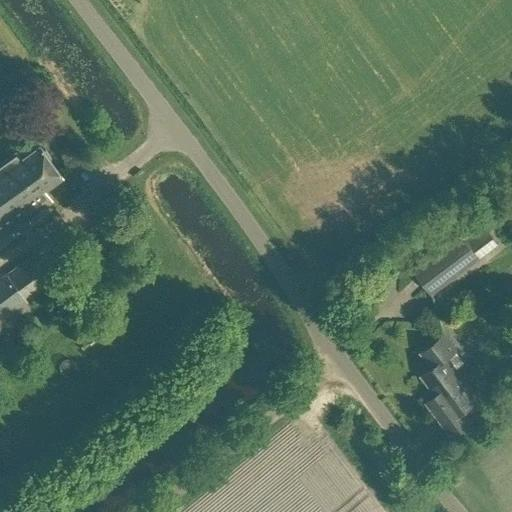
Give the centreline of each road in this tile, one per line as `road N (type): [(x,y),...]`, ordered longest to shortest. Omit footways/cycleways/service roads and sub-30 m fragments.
road 1 (unclassified): [(343,362),(76,0)]
road 2 (unclassified): [(160,511),(343,362)]
road 3 (unclassified): [(461,511),(343,362)]
